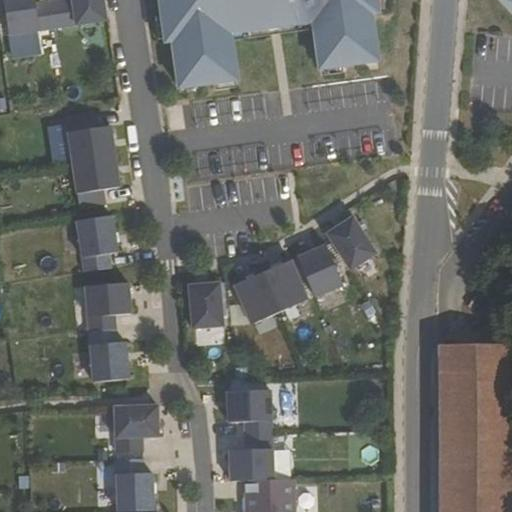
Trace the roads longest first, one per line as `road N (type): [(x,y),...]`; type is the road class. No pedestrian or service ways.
road 1 (residential): [(125,0),(161,232),(173,390),(192,437),(196,511)]
road 2 (residential): [(444,0),(419,370),(418,511)]
